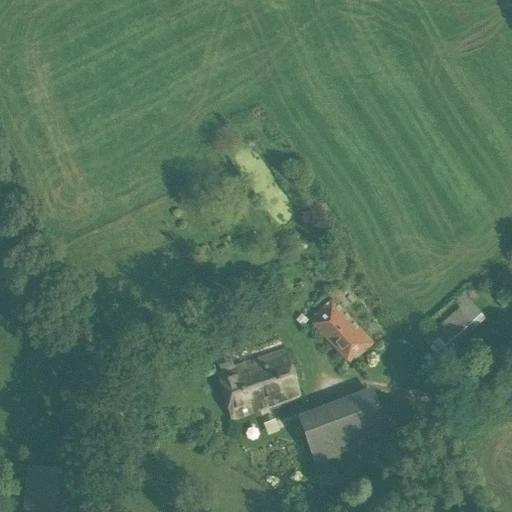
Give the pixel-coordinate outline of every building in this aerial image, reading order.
[(460,307),(424,340),(442,359),(487,318),(463,293),(454,301),(460,307)] [(373,343),(333,299),(309,321),(350,366),(373,343)] [(308,320),(301,314),(296,320),(303,326),(308,320)] [(216,375),(231,421),(299,395),(284,349),(232,366),(231,362),(233,361),(223,334),(206,341),(215,366),(217,365),(220,373),(216,375)] [(392,422),(385,425),(370,388),(296,416),(314,465),(389,437),(388,433),(395,430),(392,422)] [(128,397),(100,407),(104,419),(133,414),(128,397)] [(16,479),(16,496),(31,496),(31,479),(16,479)] [(337,511),(343,504),(320,490),(311,503),(325,511),(337,511)]
